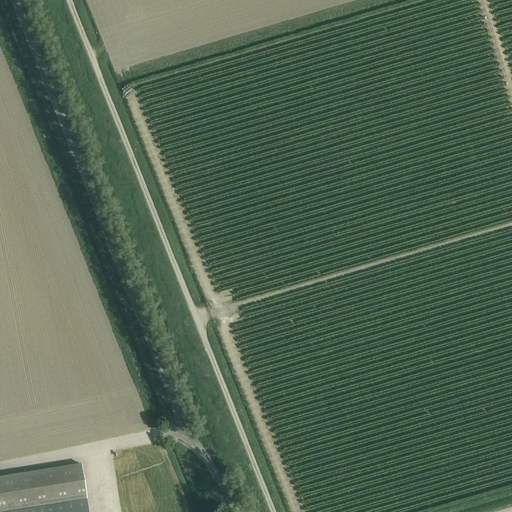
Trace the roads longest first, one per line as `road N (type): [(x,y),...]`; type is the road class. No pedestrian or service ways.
road 1 (unclassified): [(15,0),(186,430),(238,511)]
road 2 (track): [(273,511),(71,0)]
